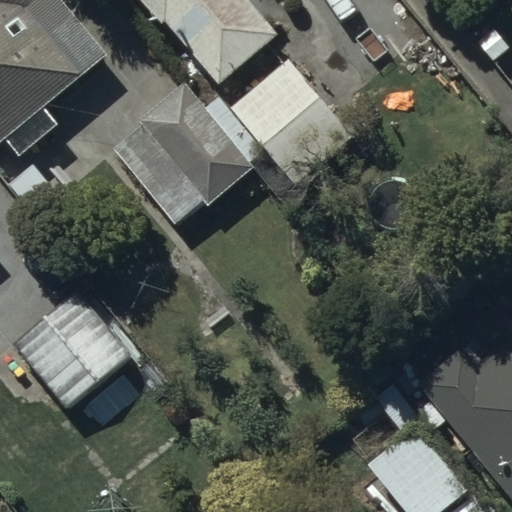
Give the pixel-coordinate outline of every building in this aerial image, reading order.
[(0,0),(0,147),(6,143),(20,161),(59,130),(44,112),(108,60),(59,0),(0,0)] [(139,0),(219,90),(278,38),(244,0),(139,0)] [(143,129),(115,152),(176,227),(204,204),(209,209),(271,160),(294,189),(354,141),(292,64),(232,112),(221,99),(208,109),(188,84),(139,124),(143,129)] [(132,357),(80,291),(15,343),(68,409),(132,357)] [(462,349),(419,385),(511,502),(511,343),(480,370),(462,349)] [(368,468),(403,511),(487,511),(417,429),(368,468)]
